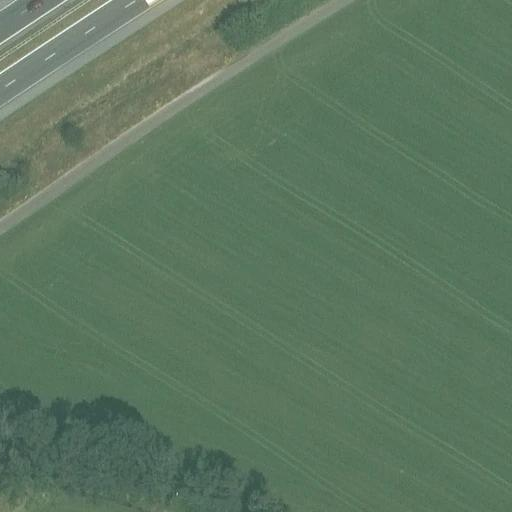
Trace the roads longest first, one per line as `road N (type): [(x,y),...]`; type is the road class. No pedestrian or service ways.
road 1 (unclassified): [(0,228),(347,0)]
road 2 (motorway): [(0,92),(141,0)]
